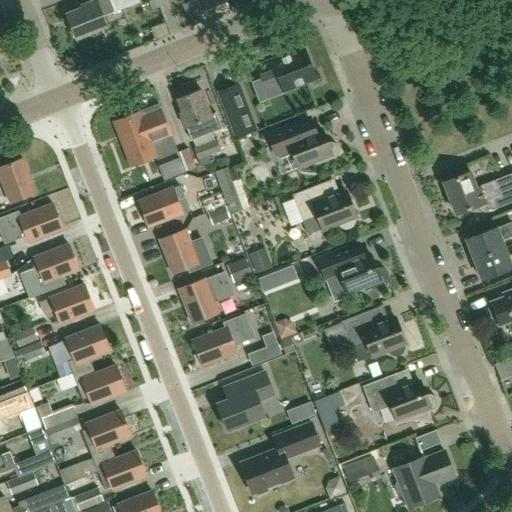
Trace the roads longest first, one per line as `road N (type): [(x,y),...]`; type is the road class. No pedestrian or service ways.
road 1 (residential): [(511,468),(330,0)]
road 2 (residential): [(58,99),(221,511)]
road 3 (unclassified): [(317,0),(58,99)]
road 4 (unclassified): [(511,25),(357,0)]
